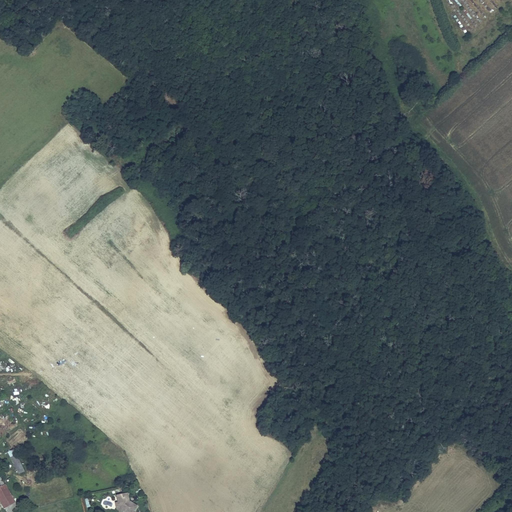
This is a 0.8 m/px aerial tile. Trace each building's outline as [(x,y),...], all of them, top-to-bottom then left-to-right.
[(13,448),(7,451),(14,467),(13,467),(16,474),(23,471),(13,448)] [(15,502),(0,480),(0,501),(5,508),(15,502)] [(132,511),(136,507),(130,503),(129,500),(124,501),(123,500),(123,498),(116,499),(117,503),(119,509),(123,511),(132,511)] [(9,511),(18,506),(15,502),(5,508),(6,511),(9,511)] [(123,511),(119,509),(117,503),(114,504),(116,511),(117,511),(123,511)]
